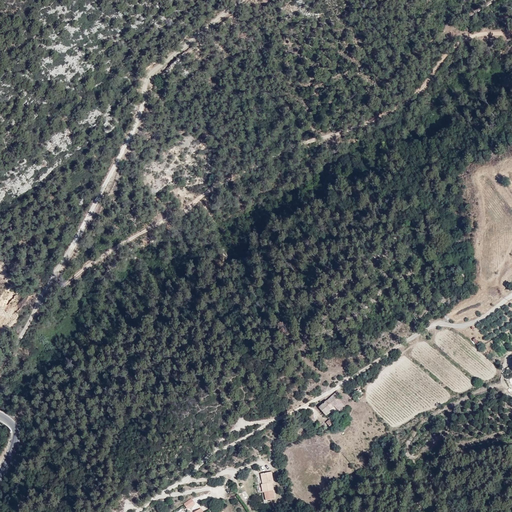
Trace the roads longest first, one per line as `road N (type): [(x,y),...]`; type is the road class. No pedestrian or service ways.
road 1 (track): [(43,298),(233,176),(385,114),(427,83),(468,36),(511,32)]
road 2 (track): [(0,370),(112,178),(153,70),(240,0)]
